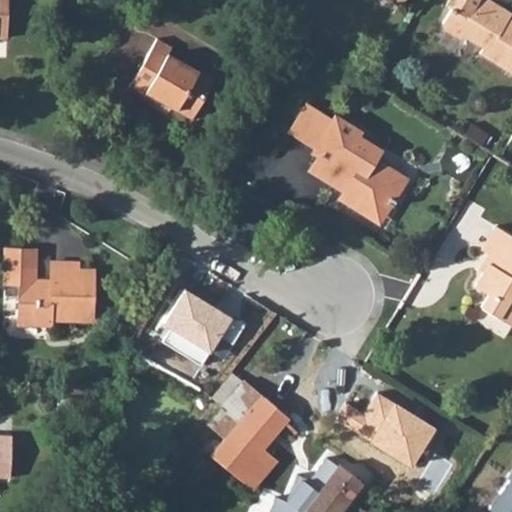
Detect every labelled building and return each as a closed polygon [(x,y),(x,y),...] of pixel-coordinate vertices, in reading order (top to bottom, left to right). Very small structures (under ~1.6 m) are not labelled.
[(511,19),(507,16),(498,10),(501,6),(491,0),(448,0),(446,3),(451,7),(442,22),(442,27),(459,37),(464,34),(482,46),(478,51),(511,72),(511,19)] [(501,6),(498,10),(507,16),(510,12),(501,6)] [(156,35),(128,84),(159,102),(163,98),(191,115),(214,75),(168,49),(171,43),(156,35)] [(287,128),(313,144),(329,117),(304,101),(287,128)] [(318,151),(309,166),(335,182),(340,174),(348,179),(338,194),(359,207),(363,201),(379,212),(387,200),(390,203),(394,197),(391,194),(396,187),(385,180),(392,169),(369,154),(374,146),(351,132),(353,128),(331,114),(329,117),(313,144),(310,147),(318,151)] [(478,302),(497,313),(503,303),(511,308),(511,233),(495,223),(481,246),(491,252),(473,282),(486,290),(478,302)] [(3,244),(3,278),(18,278),(17,319),(49,319),(49,314),(92,315),(93,264),(77,264),(77,257),(50,257),(50,283),(43,283),(44,276),(32,275),(33,245),(3,244)] [(511,308),(503,303),(497,313),(511,322),(511,319),(511,308)] [(211,454),(241,477),(265,447),(290,416),(243,379),(222,406),(239,418),(211,454)] [(0,473),(9,474),(11,432),(0,432),(0,473)] [(265,447),(241,477),(253,486),(277,456),(265,447)] [(339,463),(301,511),(338,511),(363,480),(339,463)] [(511,511),(511,468),(505,478),(508,480),(487,509),(490,511),(511,511)]
